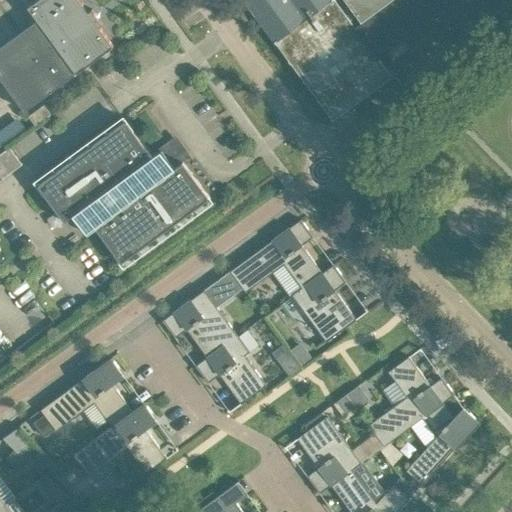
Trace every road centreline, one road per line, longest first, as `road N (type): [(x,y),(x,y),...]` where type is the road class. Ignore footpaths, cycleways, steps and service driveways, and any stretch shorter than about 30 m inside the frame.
road 1 (residential): [(511,362),(326,167)]
road 2 (residential): [(128,315),(301,511)]
road 3 (residential): [(326,167),(128,315)]
road 4 (unclassified): [(315,147),(208,0)]
road 5 (residential): [(128,315),(0,407)]
